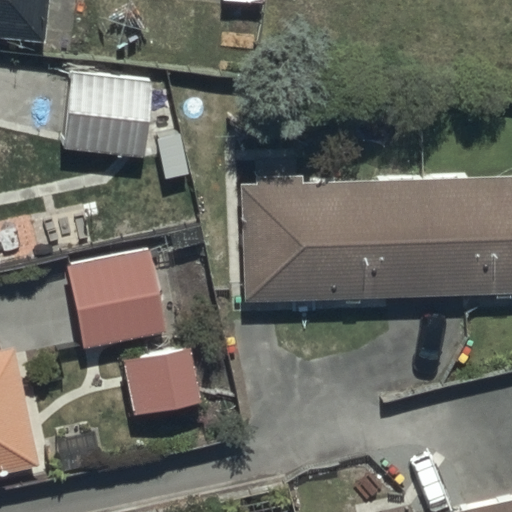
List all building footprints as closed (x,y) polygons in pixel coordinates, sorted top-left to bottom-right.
[(50,0),(0,0),(0,40),(46,45),(50,0)] [(154,81),(72,74),(67,147),(146,154),(154,81)] [(511,166),(241,174),(244,288),(511,283),(511,166)] [(151,241),(68,255),(84,335),(167,320),(151,241)] [(192,336),(123,349),(132,402),(201,389),(192,336)] [(15,337),(0,340),(0,463),(40,456),(15,337)] [(511,511),(511,488),(399,511),(511,511)]
